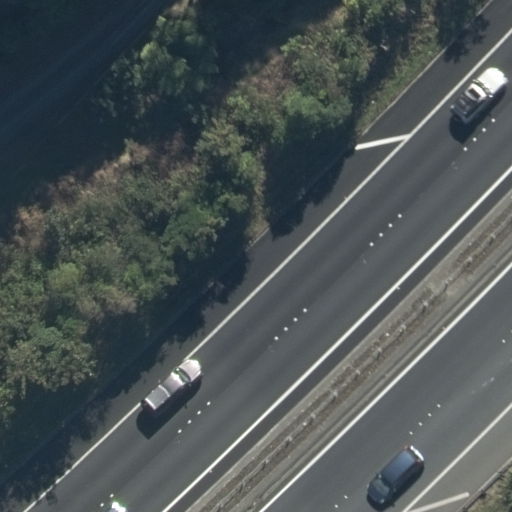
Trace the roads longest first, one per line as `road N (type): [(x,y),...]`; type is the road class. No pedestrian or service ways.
road 1 (trunk): [(91,511),(511,96)]
road 2 (trunk): [(511,328),(327,511)]
road 3 (track): [(0,117),(157,0)]
